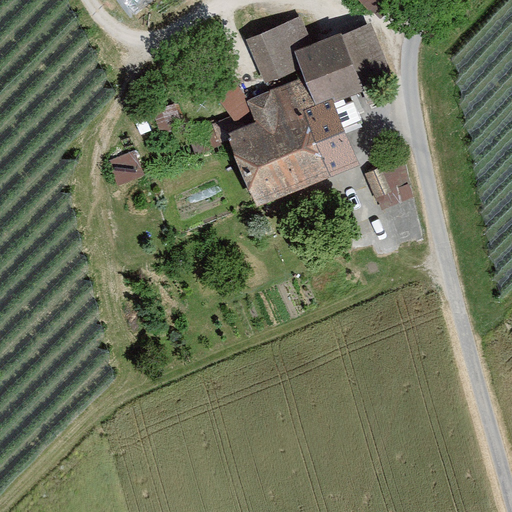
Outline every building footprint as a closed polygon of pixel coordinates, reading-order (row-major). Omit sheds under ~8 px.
[(380,0),(357,0),(371,12),(380,0)] [(251,127),(221,141),(223,147),(251,211),(355,166),(341,135),(360,127),(347,98),(390,79),(368,28),(313,52),(300,20),(241,45),(262,93),(239,103),(251,127)] [(181,136),(193,161),(223,147),(221,141),(251,127),(239,103),(231,86),(207,96),(223,116),(181,136)] [(172,104),(149,115),(159,136),(182,125),(172,104)] [(131,153),(107,165),(118,187),(142,174),(131,153)] [(404,164),(366,180),(380,213),(411,200),(404,164)]
